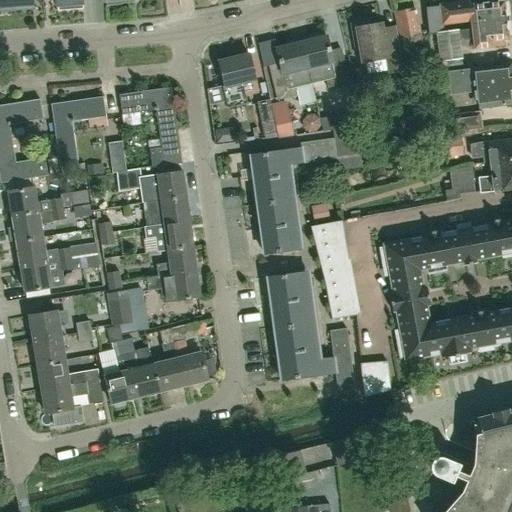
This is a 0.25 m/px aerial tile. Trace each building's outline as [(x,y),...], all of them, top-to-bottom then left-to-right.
[(0,0),(0,9),(33,7),(32,0),(0,0)] [(72,5),(83,4),(83,0),(55,0),(56,7),(59,7),(59,11),(72,10),(72,5)] [(502,1),(468,5),(468,2),(440,5),(442,16),(433,17),(435,33),(444,32),(443,25),(471,22),(471,24),(505,20),(502,1)] [(425,42),(424,8),(403,10),(404,43),(425,42)] [(439,63),(460,60),(458,40),(473,38),(474,49),(505,45),(505,38),(507,38),(505,20),(471,24),(471,29),(444,32),(435,33),(439,63)] [(368,24),(368,21),(350,24),(354,46),(358,45),(361,62),(386,58),(389,73),(403,70),(395,26),(382,28),(381,22),(368,24)] [(327,88),(349,82),(340,48),(329,51),(325,35),(310,39),(310,36),(300,39),(311,82),(325,78),(327,88)] [(311,82),(300,39),(289,41),(290,44),(274,48),(278,62),(268,65),(277,100),(298,95),(296,86),(311,82)] [(223,84),(221,84),(226,107),(247,103),(241,80),(255,77),(249,54),(217,62),(223,84)] [(450,95),(477,92),(479,108),(511,103),(511,75),(510,63),(447,71),(450,95)] [(151,167),(182,162),(170,86),(118,94),(121,114),(155,109),(160,147),(149,149),(151,167)] [(413,127),(453,118),(446,88),(411,96),(414,111),(410,112),(413,127)] [(71,122),(106,116),(102,96),(51,104),(61,168),(78,165),(71,122)] [(9,125),(43,120),(40,99),(0,105),(0,181),(0,183),(25,179),(22,160),(14,161),(9,125)] [(256,103),(264,135),(277,132),(269,100),(256,103)] [(455,131),(483,127),(480,110),(453,114),(455,131)] [(278,136),(293,133),(289,115),(274,118),(278,136)] [(328,133),(327,122),(312,125),(313,136),(328,133)] [(361,155),(359,136),(334,140),(334,138),(300,143),(301,149),(283,151),(282,149),(249,154),(263,254),(296,249),(284,164),(302,161),(302,163),(361,155)] [(436,158),(463,155),(461,136),(434,139),(436,158)] [(484,163),(490,163),(511,159),(511,139),(470,144),(471,158),(483,157),(484,163)] [(117,171),(126,170),(122,142),(108,143),(112,173),(117,172),(117,171)] [(511,159),(490,163),(491,177),(478,179),(480,192),(511,188),(511,159)] [(117,171),(117,172),(119,191),(141,188),(144,203),(186,197),(183,172),(141,177),(140,168),(126,170),(117,171)] [(63,209),(63,207),(73,206),(73,207),(89,204),(87,190),(71,192),(71,193),(60,194),(60,198),(47,200),(47,202),(36,203),(33,187),(7,192),(12,217),(63,209)] [(147,228),(190,223),(186,197),(144,203),(147,227),(147,228)] [(16,241),(16,242),(42,238),(40,225),(53,222),(52,221),(65,219),(63,209),(12,217),(13,228),(8,229),(10,242),(16,241)] [(313,240),(342,233),(338,220),(310,227),(313,240)] [(428,239),(385,246),(378,248),(384,277),(390,275),(394,294),(390,294),(393,311),(397,310),(401,329),(394,330),(399,360),(406,358),(406,359),(441,353),(442,356),(446,355),(448,366),(467,362),(465,352),(468,351),(467,348),(479,346),(480,351),(490,349),(489,343),(511,339),(511,309),(486,314),(486,311),(472,313),(472,317),(428,324),(424,306),(429,305),(426,287),(421,288),(418,269),(428,268),(429,273),(443,271),(442,264),(464,260),(465,265),(474,263),(474,259),(511,252),(511,224),(501,227),(500,221),(490,223),(491,229),(470,233),(468,225),(457,227),(458,235),(438,238),(437,233),(428,234),(428,239)] [(111,222),(97,224),(99,235),(113,233),(111,222)] [(147,228),(147,227),(133,229),(135,238),(145,236),(145,239),(143,239),(145,253),(157,252),(157,253),(167,251),(193,247),(190,223),(147,228)] [(113,233),(99,235),(100,245),(114,243),(113,233)] [(317,253),(345,246),(342,233),(313,240),(317,253)] [(16,242),(20,267),(97,255),(95,243),(57,249),(44,251),(42,238),(16,242)] [(320,266),(348,259),(345,246),(317,253),(319,262),(320,266)] [(159,277),(196,272),(193,247),(167,251),(169,263),(155,264),(157,277),(159,277)] [(62,270),(72,269),(72,271),(99,267),(97,255),(20,267),(25,293),(51,288),(49,274),(62,272),(62,270)] [(320,266),(324,279),(352,272),(348,259),(320,266)] [(107,283),(120,280),(119,271),(105,273),(107,283)] [(200,297),(196,272),(159,277),(157,277),(146,279),(148,290),(162,288),(164,302),(200,297)] [(326,293),(355,288),(354,279),(352,272),(324,279),(326,293)] [(336,387),(353,384),(349,355),(332,357),(332,359),(314,361),(303,273),(266,278),(280,380),(316,375),(316,373),(334,371),(336,387)] [(132,322),(127,299),(126,290),(122,291),(120,280),(107,283),(108,293),(107,293),(108,302),(113,326),(132,322)] [(326,293),(329,306),(358,301),(355,288),(326,293)] [(358,301),(329,306),(331,319),(360,314),(358,301)] [(32,342),(65,337),(63,325),(58,326),(56,311),(28,316),(32,342)] [(75,323),(77,335),(91,332),(91,331),(99,330),(97,322),(89,323),(89,321),(75,323)] [(169,329),(183,386),(207,380),(201,353),(188,357),(187,352),(185,343),(184,340),(197,337),(193,323),(169,329)] [(331,351),(348,348),(345,328),(328,331),(331,351)] [(183,386),(169,329),(159,331),(162,343),(160,344),(164,357),(151,361),(152,366),(159,393),(183,386)] [(92,341),(91,332),(77,335),(78,343),(92,341)] [(65,337),(32,342),(37,366),(64,361),(62,346),(66,344),(65,337)] [(151,361),(139,364),(135,350),(134,350),(131,338),(121,341),(135,399),(159,393),(152,366),(151,361)] [(111,343),(118,370),(116,370),(117,374),(104,377),(111,405),(135,399),(121,341),(111,343)] [(387,359),(374,361),(377,390),(390,387),(387,359)] [(64,361),(37,366),(41,390),(99,380),(97,369),(71,373),(71,374),(67,375),(64,361)] [(377,390),(374,361),(360,362),(363,393),(377,390)] [(45,415),(53,414),(55,427),(83,422),(81,407),(73,409),(71,397),(87,395),(88,404),(103,401),(99,380),(41,390),(45,415)] [(453,482),(468,489),(465,495),(450,511),(511,511),(511,409),(476,419),(480,436),(479,450),(477,467),(476,473),(475,475),(459,468),(460,466),(441,457),(440,457),(438,457),(435,458),(433,459),(432,460),(430,463),(429,465),(429,466),(429,468),(429,469),(430,471),(431,473),(433,475),(452,484),(453,482)] [(337,465),(382,454),(379,444),(335,456),(337,465)] [(301,451),(277,457),(282,478),(306,473),(301,451)] [(389,511),(407,511),(411,511),(398,472),(379,478),(389,511)]
